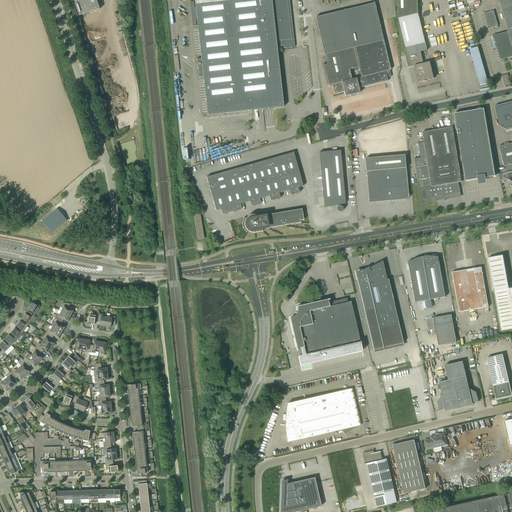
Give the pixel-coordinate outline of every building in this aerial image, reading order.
[(93,0),(76,0),(80,9),(93,0)] [(194,0),(201,58),(196,59),(199,77),(203,76),(207,115),(284,107),(277,47),(283,46),(284,48),(295,47),(289,0),(194,0)] [(409,67),(415,65),(419,82),(422,81),(422,82),(426,81),(425,80),(427,80),(431,80),(431,79),(434,78),(430,62),(424,63),(421,52),(427,50),(418,13),(417,0),(397,0),(398,14),(399,18),(407,55),(406,55),(409,67)] [(511,0),(498,0),(508,32),(494,36),(500,60),(511,57),(511,0)] [(330,34),(320,36),(327,64),(322,66),(327,85),(332,84),(334,94),(344,92),(345,96),(351,95),(350,94),(354,93),(355,94),(360,93),(359,88),(388,81),(387,74),(391,73),(390,70),(391,70),(384,40),(375,3),(326,15),(330,34)] [(488,29),(498,26),(494,11),(484,13),(488,29)] [(488,83),(479,44),(470,46),(480,85),(488,83)] [(505,85),(511,84),(508,74),(502,76),(505,85)] [(506,129),(511,127),(511,100),(494,105),(496,110),(500,126),(506,129)] [(466,181),(480,178),(480,180),(484,179),(484,178),(495,176),(484,109),(454,114),(466,181)] [(422,132),(424,142),(418,143),(421,158),(415,159),(422,202),(461,196),(459,182),(462,182),(452,127),(442,129),(422,132)] [(511,164),(511,143),(500,147),(505,166),(511,164)] [(342,206),(341,206),(341,205),(345,204),(341,150),(319,152),(324,208),(337,205),(338,207),(337,207),(337,208),(337,209),(337,210),(338,211),(338,212),(339,212),(340,212),(341,212),(342,212),(342,211),(343,211),(343,210),(343,209),(343,208),(343,207),(342,207),(342,206)] [(273,201),(274,201),(274,200),(277,199),(277,200),(279,199),(280,198),(279,193),(288,191),(290,195),(292,195),(292,196),(293,195),(293,194),(296,194),(298,194),(298,193),(300,193),(298,188),(303,186),(293,152),(287,154),(287,153),(285,154),(285,155),(272,158),(271,158),(271,159),(268,160),(267,159),(266,159),(266,160),(244,166),(243,166),(242,166),(242,167),(239,168),(239,167),(237,167),(237,168),(206,177),(208,184),(208,186),(209,185),(210,188),(209,189),(209,190),(210,190),(216,211),(221,210),(222,215),(224,214),(225,215),(226,214),(234,211),(234,212),(236,212),(236,211),(239,210),(239,211),(240,210),(242,209),(241,204),(250,202),(251,206),(253,206),(253,207),(255,206),(255,205),(258,205),(260,205),(259,204),(261,203),(260,199),(269,196),(270,201),(272,200),(273,201)] [(406,155),(366,158),(369,200),(372,203),(407,199),(410,197),(406,155)] [(511,185),(511,174),(509,175),(503,176),(503,173),(499,174),(500,180),(503,179),(505,188),(510,187),(510,186),(511,185)] [(52,233),(67,220),(57,209),(42,222),(52,233)] [(251,215),(249,216),(247,217),(246,218),(245,218),(245,217),(244,219),(243,221),(243,222),(242,223),(242,224),(242,225),(243,226),(243,227),(243,228),(244,229),(244,230),(245,230),(245,231),(246,232),(247,232),(247,233),(247,232),(248,231),(251,232),(252,233),(254,233),(262,231),(262,227),(267,227),(267,228),(283,226),(282,224),(284,223),(285,225),(301,223),(300,221),(304,220),(303,216),(302,209),(265,215),(265,217),(263,217),(262,217),(262,216),(261,216),(261,217),(260,217),(260,218),(259,217),(258,216),(256,215),(255,215),(252,215),(251,215)] [(200,214),(194,215),(198,240),(204,239),(200,214)] [(489,263),(501,331),(511,328),(511,285),(508,283),(503,255),(488,258),(489,263)] [(445,297),(439,261),(438,256),(436,257),(433,256),(431,256),(429,256),(427,256),(424,256),(423,257),(430,300),(445,297)] [(412,260),(411,261),(408,262),(416,302),(430,300),(423,257),(421,257),(418,258),(415,259),(412,260)] [(403,343),(399,323),(388,279),(387,279),(382,261),(368,268),(361,270),(360,270),(359,271),(358,271),(358,272),(357,272),(357,273),(356,274),(356,275),(356,276),(364,311),(373,350),(403,343)] [(459,312),(474,309),(489,307),(482,267),(452,272),(453,277),(459,312)] [(298,350),(298,349),(300,348),(301,355),(299,356),(301,365),(363,350),(351,302),(329,306),(328,300),(330,299),(297,306),(298,307),(298,309),(297,310),(297,311),(297,312),(296,312),(295,312),(295,313),(294,314),(295,315),(294,316),(294,317),(293,317),(292,317),(291,318),(290,318),(297,351),(298,350)] [(36,306),(37,306),(32,303),(28,309),(29,309),(27,312),(34,316),(39,308),(36,306)] [(61,312),(70,316),(70,315),(71,315),(73,312),(73,310),(69,309),(69,306),(70,304),(63,303),(60,307),(63,309),(61,312)] [(22,319),(29,324),(34,316),(27,312),(26,314),(25,314),(22,319),(22,320),(22,319)] [(56,315),(55,318),(54,318),(62,322),(64,319),(68,321),(68,322),(70,318),(69,317),(70,316),(61,312),(60,314),(57,313),(56,315)] [(95,320),(97,320),(98,314),(93,313),(93,315),(89,315),(88,317),(87,321),(88,321),(87,324),(91,325),(94,325),(95,320)] [(105,327),(106,317),(103,317),(104,315),(98,314),(97,320),(100,321),(99,326),(105,327)] [(439,346),(457,342),(452,315),(426,319),(428,330),(436,329),(439,346)] [(115,323),(115,316),(110,316),(109,318),(106,317),(105,327),(110,327),(111,322),(115,323)] [(62,322),(54,318),(52,323),(54,325),(53,327),(61,332),(61,331),(62,332),(65,328),(64,328),(61,325),(62,322)] [(16,326),(17,327),(23,332),(29,324),(22,319),(22,320),(21,322),(20,321),(16,326)] [(11,333),(11,334),(18,339),(23,332),(17,327),(15,329),(15,328),(11,333)] [(60,334),(61,332),(53,327),(51,330),(48,329),(45,333),(53,338),(54,335),(58,337),(58,338),(61,334),(60,334)] [(44,340),(43,342),(51,348),(54,345),(53,345),(54,343),(53,343),(51,341),(53,338),(45,333),(42,337),(44,340)] [(11,334),(10,336),(9,335),(5,340),(11,346),(18,339),(11,334)] [(5,340),(3,342),(0,344),(0,347),(5,352),(11,346),(5,340)] [(84,352),(90,353),(91,346),(88,346),(89,341),(83,340),(82,349),(85,350),(84,352)] [(38,343),(35,347),(42,353),(44,350),(47,352),(46,352),(47,352),(48,351),(49,352),(51,348),(43,342),(41,344),(38,343)] [(91,346),(90,353),(95,353),(96,351),(99,352),(100,342),(94,342),(94,347),(91,346)] [(42,353),(35,347),(31,351),(33,354),(31,356),(39,363),(42,360),(41,359),(42,358),(39,355),(42,353)] [(503,354),(487,358),(495,396),(497,395),(497,398),(511,395),(510,392),(511,392),(503,354)] [(39,363),(31,356),(29,358),(27,356),(23,360),(29,366),(32,364),(34,366),(34,367),(36,365),(36,366),(39,363)] [(69,357),(65,361),(72,367),(74,368),(76,366),(79,362),(78,361),(75,358),(73,360),(69,357)] [(29,366),(23,360),(19,364),(21,366),(19,368),(26,376),(29,373),(28,373),(30,371),(29,371),(27,369),(29,366)] [(63,371),(68,375),(70,373),(72,371),(70,369),(72,367),(65,361),(61,365),(65,369),(63,371)] [(463,361),(456,363),(466,406),(473,405),(473,403),(479,402),(477,393),(469,388),(463,361)] [(446,411),(466,406),(456,363),(445,365),(448,380),(439,382),(442,394),(438,402),(440,411),(446,409),(446,411)] [(96,375),(107,374),(107,369),(101,369),(101,366),(95,367),(95,370),(94,370),(94,375),(96,375)] [(26,376),(19,368),(16,371),(14,369),(10,372),(16,379),(19,377),(21,379),(22,378),(23,379),(26,376)] [(54,374),(61,380),(62,377),(64,379),(68,375),(63,371),(61,373),(57,369),(54,374)] [(16,379),(10,372),(6,376),(7,378),(5,380),(12,388),(15,386),(14,385),(16,384),(15,384),(13,381),(16,379)] [(52,384),(57,388),(60,384),(59,382),(61,380),(54,374),(50,378),(54,381),(52,384)] [(96,375),(96,383),(97,384),(103,383),(103,380),(108,380),(107,374),(96,375)] [(12,388),(5,380),(3,382),(1,380),(0,380),(0,388),(1,390),(4,388),(6,391),(8,390),(8,391),(12,388)] [(53,392),(57,388),(52,384),(50,386),(46,382),(42,386),(44,388),(44,389),(45,390),(46,391),(47,391),(49,393),(51,390),(53,392)] [(103,386),(103,383),(97,384),(97,388),(95,388),(96,392),(100,392),(109,391),(108,385),(103,386)] [(342,430),(344,434),(350,431),(349,428),(360,426),(351,389),(287,403),(287,409),(286,412),(286,416),(286,419),(286,423),(286,426),(286,430),(286,433),(287,437),(287,442),(342,430)] [(98,401),(105,400),(104,397),(110,397),(109,391),(100,392),(100,395),(98,395),(98,401)] [(73,402),(76,396),(71,394),(70,396),(66,394),(65,396),(63,400),(64,400),(62,403),(66,405),(66,404),(69,405),(71,401),(73,402)] [(79,410),(83,401),(80,400),(81,398),(76,396),(73,402),(76,403),(74,408),(79,410)] [(26,408),(30,413),(34,410),(32,407),(35,406),(33,403),(34,402),(33,401),(32,400),(31,400),(29,398),(25,402),(28,406),(26,408)] [(105,403),(105,400),(98,401),(99,406),(98,406),(98,409),(101,409),(111,408),(110,402),(105,403)] [(92,409),(92,407),(91,402),(90,401),(88,404),(83,401),(79,410),(84,412),(86,407),(92,409)] [(30,413),(26,408),(24,410),(20,405),(16,409),(21,416),(24,414),(25,416),(26,416),(28,414),(30,413)] [(19,418),(21,416),(16,409),(11,412),(18,422),(20,420),(19,418)] [(40,422),(44,425),(50,416),(46,413),(44,416),(41,415),(38,420),(40,422)] [(49,427),(54,418),(50,416),(44,425),(49,427)] [(49,427),(53,430),(58,421),(58,420),(58,421),(54,419),(54,418),(49,427)] [(137,429),(143,428),(143,425),(142,425),(141,420),(131,421),(132,427),(137,426),(137,429)] [(53,430),(58,432),(62,423),(58,421),(53,430)] [(58,432),(63,434),(67,424),(67,425),(63,423),(62,423),(58,432)] [(63,434),(68,436),(71,426),(67,425),(67,424),(63,434)] [(144,431),(143,428),(137,429),(137,432),(132,433),(133,438),(143,437),(142,432),(144,431)] [(92,435),(89,435),(90,431),(85,430),(83,440),(88,441),(91,442),(92,439),(92,435)] [(21,435),(23,435),(20,431),(17,433),(19,437),(23,442),(25,440),(21,435)] [(439,434),(439,435),(437,436),(436,435),(430,436),(431,439),(425,440),(426,448),(433,446),(433,448),(447,445),(444,433),(439,434)] [(103,442),(103,447),(110,446),(109,444),(115,443),(114,437),(105,439),(105,441),(103,442)] [(404,494),(426,488),(414,440),(393,445),(404,494)] [(9,449),(7,443),(0,446),(0,451),(1,453),(9,449)] [(106,452),(107,455),(116,454),(115,449),(110,449),(110,446),(103,447),(104,453),(106,452)] [(12,454),(9,449),(1,453),(3,458),(12,454)] [(363,453),(365,464),(364,464),(367,464),(375,498),(395,493),(388,464),(387,459),(382,460),(381,452),(381,451),(374,453),(373,450),(373,451),(363,453)] [(14,460),(12,454),(3,458),(5,464),(14,460)] [(116,454),(107,455),(107,458),(105,459),(105,464),(112,463),(111,460),(116,460),(116,454)] [(91,461),(85,461),(85,471),(91,471),(91,466),(94,466),(94,459),(91,459),(91,461)] [(17,465),(14,460),(5,464),(8,469),(17,465)] [(49,472),(49,462),(43,462),(43,461),(40,461),(40,467),(43,467),(43,472),(49,472)] [(112,466),(112,463),(105,464),(106,469),(108,469),(108,473),(111,473),(115,473),(115,472),(118,472),(118,468),(117,468),(117,466),(112,466)] [(19,471),(17,465),(8,469),(10,475),(14,473),(15,474),(15,475),(20,475),(20,474),(19,471)] [(315,477),(287,484),(288,479),(282,481),(281,485),(280,511),(295,511),(299,511),(321,506),(315,477)] [(138,484),(138,487),(139,490),(147,489),(146,480),(140,481),(140,484),(138,484)] [(89,503),(98,502),(97,490),(89,491),(89,499),(89,503)] [(98,502),(98,499),(106,499),(106,490),(97,490),(98,502)] [(106,499),(114,498),(114,490),(109,490),(106,490),(106,499)] [(64,491),(55,492),(55,500),(55,504),(64,504),(64,500),(64,491)] [(64,500),(72,500),(72,491),(64,491),(64,500)] [(81,499),(80,491),(72,491),(72,500),(81,499)] [(89,499),(89,491),(80,491),(81,499),(89,499)] [(22,502),(31,498),(28,492),(25,494),(24,493),(19,493),(20,496),(22,502)] [(424,511),(511,511),(511,495),(511,493),(424,511)] [(24,507),(33,503),(31,498),(22,502),(24,507)] [(26,511),(28,511),(36,509),(33,503),(24,507),(26,511)]
